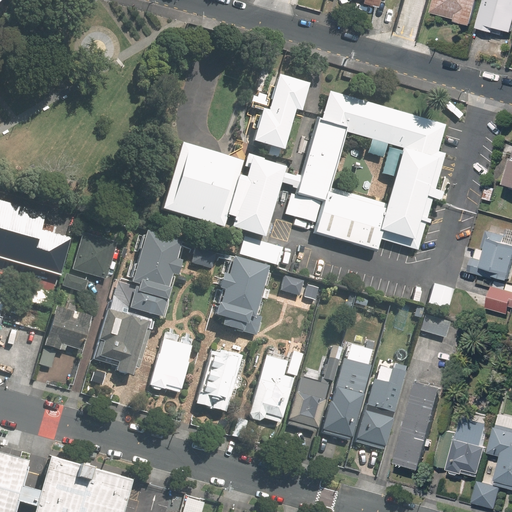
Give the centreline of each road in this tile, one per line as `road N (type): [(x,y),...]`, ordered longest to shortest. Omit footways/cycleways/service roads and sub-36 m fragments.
road 1 (residential): [(0,406),(380,511)]
road 2 (residential): [(511,94),(189,0)]
